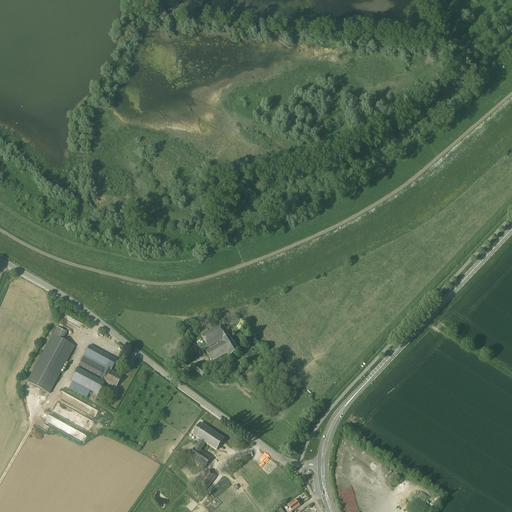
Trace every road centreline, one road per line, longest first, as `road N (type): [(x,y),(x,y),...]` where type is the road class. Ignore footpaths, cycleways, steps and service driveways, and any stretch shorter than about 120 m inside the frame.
road 1 (tertiary): [(322,464),(280,458),(69,299),(3,261)]
road 2 (secondary): [(322,464),(343,407),(511,228)]
